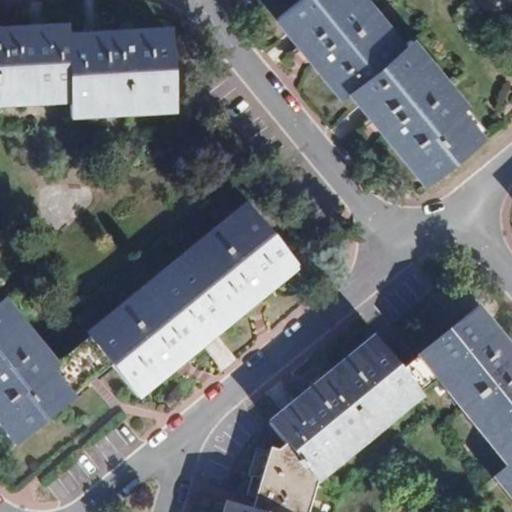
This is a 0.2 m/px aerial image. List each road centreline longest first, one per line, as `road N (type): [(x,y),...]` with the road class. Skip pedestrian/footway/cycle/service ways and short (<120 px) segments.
road 1 (residential): [(194,0),(372,224),(424,236)]
road 2 (residential): [(198,418),(424,236)]
road 3 (residential): [(82,511),(198,418)]
